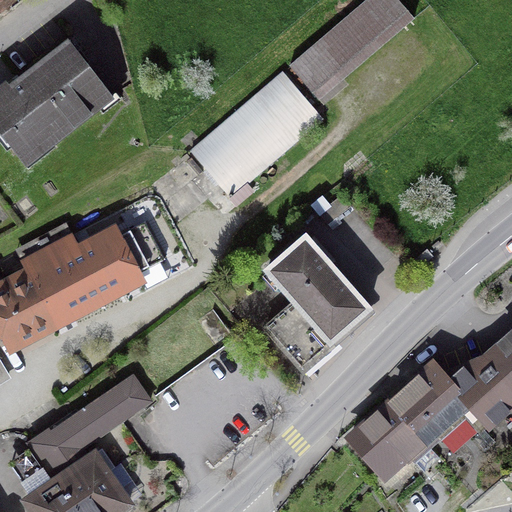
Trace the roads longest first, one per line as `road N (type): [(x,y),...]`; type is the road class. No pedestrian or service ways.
road 1 (primary): [(229,506),(511,234)]
road 2 (track): [(420,53),(230,228)]
